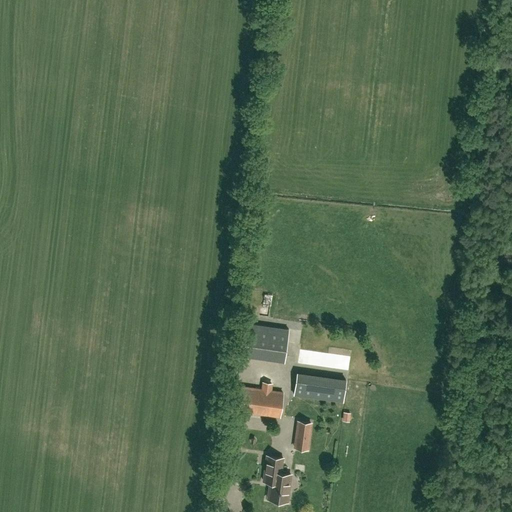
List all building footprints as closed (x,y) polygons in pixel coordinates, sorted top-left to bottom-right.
[(241,322),(236,354),(284,361),(288,329),(241,322)] [(297,371),(294,393),(343,400),(346,378),(297,371)] [(283,392),(270,390),(271,383),(263,382),(262,389),(242,387),(239,410),(280,416),(283,392)] [(293,410),(310,416),(314,405),(297,400),(293,410)] [(336,416),(343,417),(344,407),(337,406),(336,416)] [(295,433),(307,435),(309,422),(296,421),(295,433)] [(287,436),(288,428),(278,426),(277,435),(287,436)] [(271,481),(268,498),(287,501),(291,474),(281,473),(283,458),(267,455),(263,480),(271,481)]
